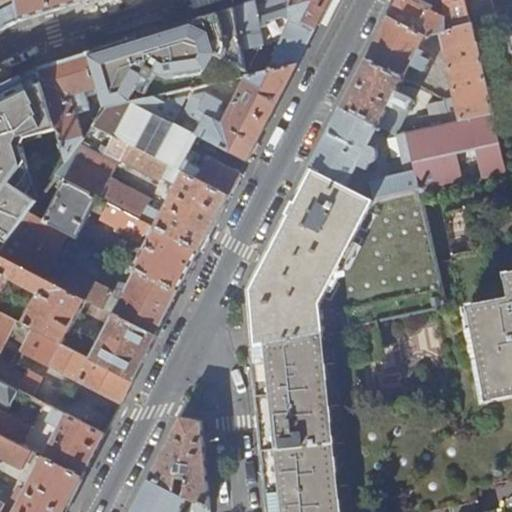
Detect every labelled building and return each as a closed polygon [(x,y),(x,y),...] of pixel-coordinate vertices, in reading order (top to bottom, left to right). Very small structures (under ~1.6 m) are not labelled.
[(0,0),(0,23),(23,20),(19,0),(0,0)] [(19,0),(23,20),(88,0),(19,0)] [(250,76),(298,65),(309,44),(331,0),(263,0),(236,8),(249,74),(250,76)] [(409,0),(398,0),(389,18),(425,36),(439,33),(473,26),(468,6),(466,0),(443,0),(445,18),(409,0)] [(106,108),(129,103),(136,91),(146,96),(158,74),(170,81),(205,76),(216,56),(249,74),(236,8),(232,10),(233,14),(225,16),(224,12),(180,25),(182,31),(173,34),(172,28),(129,41),(131,48),(113,53),(111,47),(90,53),(104,101),(106,108)] [(389,18),(367,60),(403,79),(410,66),(422,72),(429,60),(422,56),(424,51),(419,48),(425,36),(389,18)] [(0,31),(23,20),(0,23),(0,31)] [(180,25),(172,28),(173,34),(182,31),(180,25)] [(475,36),(500,31),(499,25),(481,29),(474,31),(475,36)] [(460,121),(493,114),(475,36),(474,31),(473,26),(439,33),(454,98),(460,121)] [(129,41),(111,47),(113,53),(131,48),(129,41)] [(90,53),(41,68),(61,130),(70,160),(86,137),(78,110),(91,105),(87,92),(91,91),(92,96),(96,104),(104,101),(90,53)] [(367,60),(343,107),(379,126),(396,134),(408,110),(410,111),(415,101),(397,91),(403,79),(367,60)] [(201,122),(195,134),(248,161),(271,117),(298,65),(250,76),(248,77),(231,109),(224,104),(205,94),(202,94),(191,96),(183,113),(201,122)] [(40,69),(0,88),(0,259),(0,260),(1,259),(3,257),(32,215),(39,204),(37,193),(32,190),(35,186),(26,179),(31,171),(24,142),(61,130),(41,68),(40,69)] [(133,102),(174,123),(186,97),(164,101),(162,95),(133,102)] [(449,123),(460,121),(454,98),(444,100),(445,101),(445,102),(449,123)] [(96,122),(94,126),(178,169),(195,134),(174,123),(133,102),(129,103),(106,108),(100,117),(96,122)] [(419,118),(421,129),(449,123),(445,102),(428,106),(430,115),(419,118)] [(343,107),(311,168),(348,187),(358,167),(362,169),(363,167),(372,172),(370,165),(373,164),(375,164),(376,162),(378,159),(379,157),(378,154),(377,151),(376,150),(374,148),(373,148),(371,148),(369,148),(368,148),(379,126),(343,107)] [(90,118),(96,122),(100,117),(94,113),(90,118)] [(419,190),(419,193),(508,173),(500,137),(498,137),(493,114),(460,121),(449,123),(421,129),(396,134),(405,175),(370,183),(375,200),(419,190)] [(86,137),(70,160),(58,177),(66,181),(99,198),(110,204),(151,225),(157,228),(202,251),(216,224),(230,196),(180,170),(178,169),(94,126),(86,137)] [(180,170),(230,196),(236,185),(242,173),(210,156),(201,174),(196,168),(188,164),(188,165),(184,163),(180,170)] [(248,291),(254,349),(378,322),(437,309),(447,307),(419,193),(419,190),(375,200),(348,187),(311,168),(248,291)] [(99,198),(66,181),(44,222),(69,234),(78,239),(99,198)] [(254,349),(271,511),(439,511),(483,504),(480,488),(511,481),(511,196),(464,206),(473,253),(452,258),(461,304),(447,307),(437,309),(459,411),(441,415),(438,400),(415,405),(413,397),(389,402),(388,393),(361,399),(354,367),(386,360),(378,322),(254,349)] [(139,238),(146,235),(151,225),(110,204),(102,220),(139,238)] [(32,215),(3,257),(46,279),(69,234),(44,222),(32,215)] [(146,235),(152,237),(157,228),(151,225),(146,235)] [(139,270),(181,291),(190,273),(202,251),(157,228),(152,237),(136,268),(139,270)] [(46,279),(65,289),(74,271),(89,243),(78,239),(69,234),(46,279)] [(0,260),(0,297),(10,280),(40,295),(24,325),(63,345),(64,345),(84,307),(87,311),(98,316),(102,308),(65,289),(46,279),(3,257),(1,259),(0,260)] [(125,297),(115,315),(158,336),(169,313),(181,291),(139,270),(125,297)] [(65,289),(102,308),(104,309),(114,291),(74,271),(65,289)] [(109,311),(115,315),(125,297),(118,294),(109,311)] [(1,313),(0,314),(0,380),(19,391),(35,399),(52,365),(63,345),(24,325),(1,313)] [(106,333),(92,360),(134,381),(146,359),(158,336),(115,315),(110,326),(106,324),(102,331),(106,333)] [(63,345),(52,365),(123,402),(129,391),(134,381),(92,360),(64,345),(63,345)] [(19,391),(0,380),(0,399),(12,406),(19,391)] [(43,403),(53,408),(106,435),(117,415),(99,407),(96,414),(49,391),(43,403)] [(60,429),(45,457),(84,477),(94,459),(106,435),(53,408),(46,422),(60,429)] [(0,409),(0,434),(22,446),(32,426),(0,409)] [(182,419),(151,479),(175,491),(178,479),(188,481),(185,496),(188,498),(211,510),(202,423),(182,419)] [(0,459),(23,472),(33,452),(22,446),(0,434),(0,459)] [(0,502),(0,511),(66,511),(67,511),(84,477),(45,457),(28,489),(24,487),(18,499),(22,501),(16,511),(1,511),(5,505),(0,502)] [(181,511),(188,498),(185,496),(175,491),(151,479),(133,511),(181,511)]
